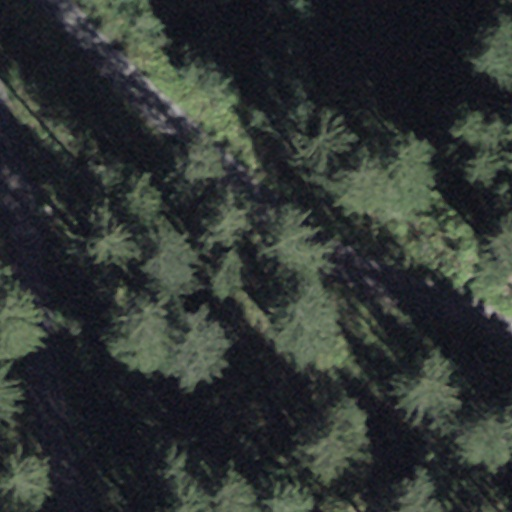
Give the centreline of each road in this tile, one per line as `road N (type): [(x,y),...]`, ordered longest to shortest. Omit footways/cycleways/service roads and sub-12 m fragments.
road 1 (track): [(511,344),(337,258),(273,217),(50,0)]
road 2 (track): [(0,109),(22,186),(46,379),(76,511)]
